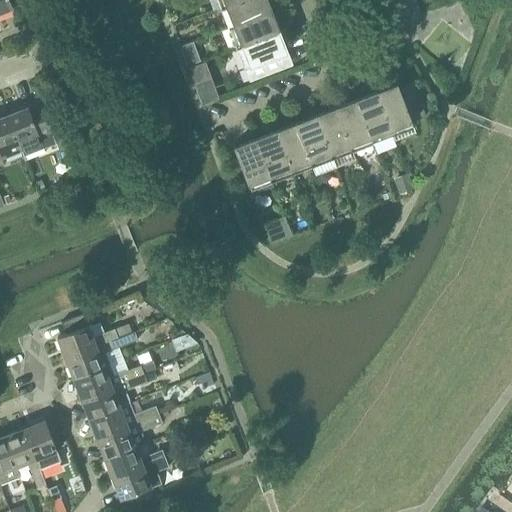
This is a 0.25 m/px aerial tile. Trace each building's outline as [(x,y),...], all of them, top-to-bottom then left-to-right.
[(0,0),(0,12),(14,7),(10,0),(0,0)] [(267,0),(239,0),(225,6),(233,26),(271,11),(267,0)] [(271,11),(233,26),(240,46),(279,31),(271,11)] [(240,46),(235,48),(244,72),(246,71),(250,83),(284,70),(278,56),(288,52),(280,33),(279,31),(240,46)] [(212,79),(195,85),(203,106),(220,99),(212,79)] [(396,84),(376,93),(390,130),(392,135),(413,127),(411,122),(426,116),(413,83),(398,89),(396,84)] [(376,93),(355,101),(370,138),(372,143),(392,135),(390,130),(376,93)] [(355,101),(335,108),(350,146),(370,138),(355,101)] [(9,115),(23,151),(21,152),(25,161),(45,154),(44,149),(58,144),(42,103),(29,108),(29,107),(9,115)] [(335,108),(315,116),(330,154),(350,146),(335,108)] [(0,166),(5,164),(3,159),(21,152),(23,151),(9,115),(0,118),(0,166)] [(315,116),(295,124),(309,162),(312,168),(332,160),(330,154),(315,116)] [(295,124),(275,132),(290,170),(309,162),(295,124)] [(275,132),(255,140),(269,178),(290,170),(275,132)] [(255,140),(234,148),(252,194),(273,186),(269,178),(255,140)] [(400,194),(413,189),(414,189),(414,188),(408,173),(394,178),(400,194)] [(285,217),(264,225),(271,243),(292,236),(285,217)] [(67,334),(58,337),(65,354),(64,354),(65,359),(119,338),(132,333),(128,324),(116,329),(94,337),(89,326),(101,322),(96,309),(63,322),(67,334)] [(119,338),(65,359),(67,363),(68,362),(74,378),(111,364),(106,352),(135,341),(132,333),(119,338)] [(176,353),(197,345),(187,335),(172,341),(176,353)] [(111,364),(74,378),(81,394),(79,395),(81,399),(145,374),(141,365),(115,375),(111,364)] [(204,382),(205,387),(213,384),(208,373),(194,378),(197,385),(204,382)] [(145,374),(81,399),(83,403),(84,402),(90,418),(130,403),(125,391),(148,382),(145,374)] [(130,403),(90,418),(96,434),(95,435),(97,439),(161,414),(176,408),(174,403),(159,409),(157,406),(147,409),(134,414),(130,403)] [(161,414),(97,439),(98,443),(100,443),(106,458),(106,459),(137,446),(136,446),(145,442),(141,432),(142,431),(164,423),(161,414)] [(29,427),(29,425),(25,427),(41,469),(62,461),(46,420),(29,427)] [(21,430),(5,436),(17,467),(21,465),(27,463),(37,488),(46,485),(40,470),(41,469),(25,427),(21,428),(21,430)] [(0,438),(0,482),(1,485),(20,477),(16,467),(17,467),(5,436),(0,438)] [(137,446),(106,459),(112,475),(111,475),(112,479),(167,458),(163,450),(151,454),(141,458),(137,446)] [(197,458),(203,456),(199,446),(179,454),(184,468),(199,462),(197,458)] [(167,458),(112,479),(114,483),(115,483),(122,499),(153,487),(163,483),(158,471),(170,466),(167,458)] [(54,501),(62,498),(58,486),(49,489),(54,501)]
